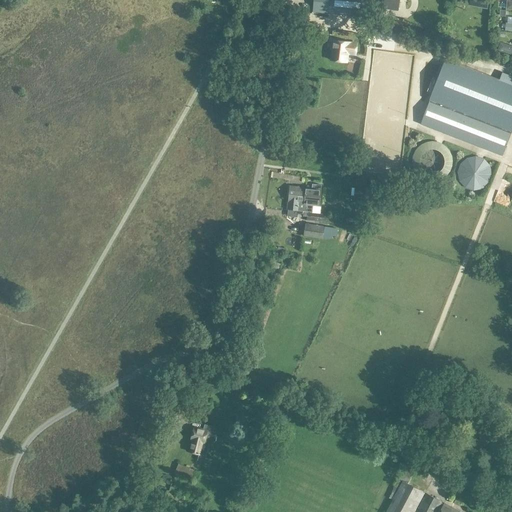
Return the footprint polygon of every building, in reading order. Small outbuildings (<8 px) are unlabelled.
[(314,0),(313,12),(374,18),(375,0),(314,0)] [(379,0),(378,8),(380,8),(398,11),(399,0),(379,0)] [(379,30),(382,21),(373,19),(371,28),(379,30)] [(385,19),(382,31),(397,34),(400,23),(400,22),(385,19)] [(348,53),(356,54),(357,43),(333,40),(332,49),(333,50),(332,60),(347,62),(348,53)] [(427,109),(422,122),(504,154),(511,133),(511,77),(503,74),(500,81),(446,60),(438,80),(432,97),(427,109)] [(341,168),(340,177),(352,178),(352,170),(341,168)] [(313,189),(307,188),(304,211),(313,212),(314,205),(320,205),(322,185),(313,184),(313,189)] [(288,209),(304,211),(307,188),(291,187),(288,209)] [(371,200),(372,190),(356,188),(355,198),(371,200)] [(306,225),(304,236),(322,239),(324,228),(306,225)] [(338,239),(338,229),(325,229),(325,239),(338,239)] [(345,242),(349,231),(343,229),(339,240),(345,242)] [(300,294),(306,296),(309,285),(303,283),(300,294)] [(205,443),(208,430),(199,428),(198,432),(193,431),(192,439),(194,439),(191,452),(200,454),(207,455),(209,444),(205,443)] [(180,465),(176,474),(193,481),(197,471),(180,465)] [(415,511),(417,511),(418,511),(437,511),(442,502),(426,494),(403,481),(386,511),(415,511)] [(166,511),(173,511),(179,498),(167,493),(162,504),(167,506),(165,511),(166,511)]
